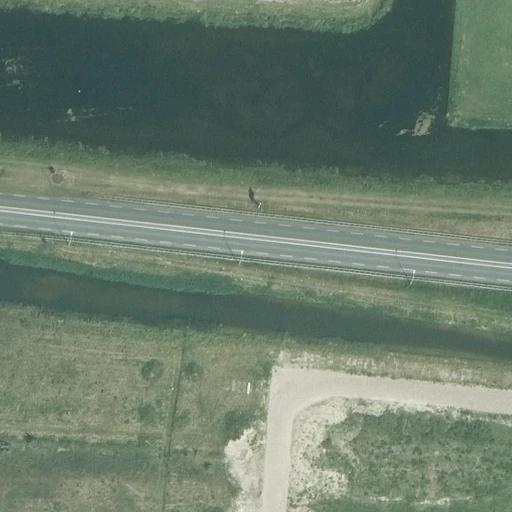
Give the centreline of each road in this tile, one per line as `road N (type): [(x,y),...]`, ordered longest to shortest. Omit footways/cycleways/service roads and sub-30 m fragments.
road 1 (primary): [(0,208),(511,263)]
road 2 (residential): [(292,388),(312,381),(511,404)]
road 3 (residential): [(292,388),(279,418),(272,511)]
